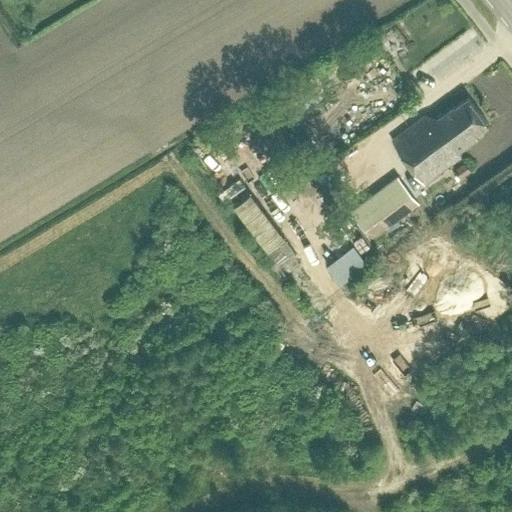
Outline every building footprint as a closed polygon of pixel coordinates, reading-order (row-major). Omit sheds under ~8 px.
[(468,96),(455,106),(454,104),(438,116),(425,114),(392,139),(424,182),(462,154),(459,150),(478,136),(476,133),(488,124),(468,96)] [(466,163),(455,169),(460,177),(471,171),(466,163)] [(351,210),(367,229),(373,237),(384,229),(419,203),(397,174),(363,200),(364,201),(351,210)] [(248,189),(230,200),(261,248),(279,237),(248,189)] [(336,280),(362,260),(348,242),(322,261),(336,280)]
